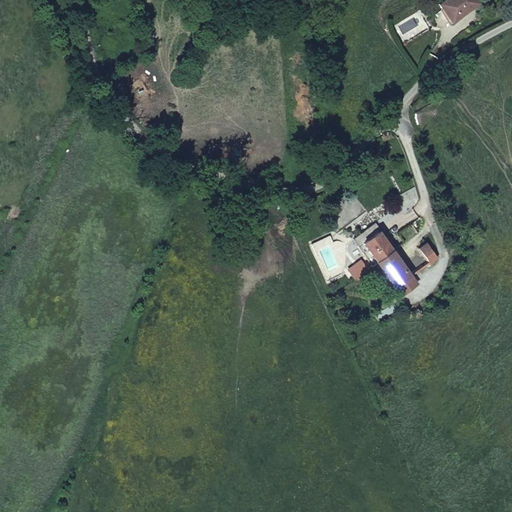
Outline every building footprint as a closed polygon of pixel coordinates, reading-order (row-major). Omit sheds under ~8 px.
[(451,24),(477,7),(471,0),(446,0),(438,6),(451,24)] [(422,231),(414,219),(407,225),(415,236),(422,231)] [(374,221),(363,230),(368,237),(380,229),(374,221)] [(368,237),(371,241),(365,246),(372,255),(377,262),(392,250),(385,240),(387,238),(380,229),(368,237)] [(363,230),(352,238),(358,246),(373,265),(377,262),(372,255),(362,242),(368,237),(363,230)] [(362,242),(365,246),(371,241),(368,237),(362,242)] [(401,261),(392,250),(377,262),(396,287),(438,253),(429,240),(401,261)] [(362,262),(354,269),(360,276),(368,269),(362,262)] [(354,269),(349,273),(355,280),(360,276),(354,269)]
